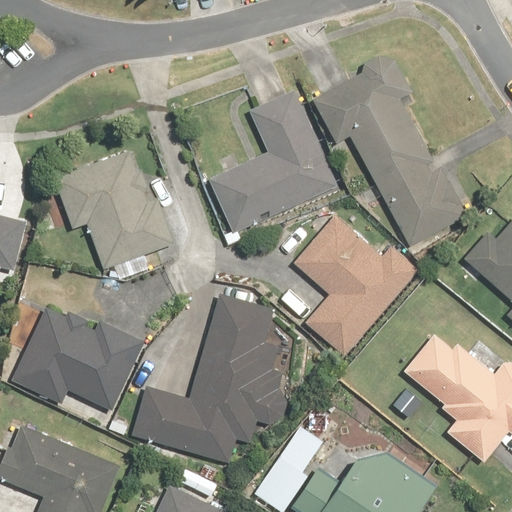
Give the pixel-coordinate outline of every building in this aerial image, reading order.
[(340,140),(355,133),(410,241),(465,214),(463,209),(473,204),(450,160),(444,163),(406,95),(419,88),(403,58),(402,57),(401,56),(400,55),(399,54),(398,53),(397,52),(396,51),(395,51),(393,50),(392,50),(391,49),(389,49),(388,49),(386,49),(385,49),(384,49),(382,49),(381,50),(380,50),(378,51),(377,51),(376,52),(375,53),(374,54),(373,55),(372,56),(371,57),(370,59),(370,60),(369,61),(369,63),(369,64),(369,65),(369,67),(369,68),(318,90),(340,140)] [(343,182),(298,87),(256,107),(274,146),(214,174),(240,230),(343,182)] [(134,146),(58,173),(77,224),(87,221),(104,269),(120,263),(125,277),(154,267),(149,253),(178,242),(161,193),(152,197),(134,146)] [(0,273),(1,267),(19,271),(30,219),(0,212),(0,273)] [(300,257),(335,289),(308,318),(348,355),(423,273),(391,244),(383,253),(340,213),(300,257)] [(495,231),(473,254),(511,292),(511,307),(510,309),(511,310),(511,218),(498,234),(495,231)] [(280,305),(221,289),(194,392),(147,379),(134,431),(234,458),(239,437),(254,441),(260,419),(262,419),(263,420),(264,420),(266,420),(267,421),(269,421),(270,421),(272,420),(273,420),(275,420),(276,419),(277,419),(279,418),(280,417),(281,416),(282,415),(283,414),(284,413),(285,411),(286,410),(286,409),(287,407),(287,406),(287,404),(288,403),(288,401),(288,400),(287,398),(287,397),(287,396),(286,394),(285,393),(285,392),(284,390),(283,389),(288,369),(276,367),(281,344),(271,341),(280,305)] [(70,316),(51,305),(12,377),(63,405),(72,388),(111,410),(149,341),(106,317),(101,326),(92,322),(96,315),(77,305),(70,316)] [(442,330),(408,366),(461,417),(452,425),(487,459),(511,432),(511,356),(511,358),(509,359),(507,360),(506,362),(505,364),(480,341),(474,348),(462,337),(457,343),(442,330)] [(104,511),(126,462),(26,421),(17,443),(12,441),(0,470),(0,472),(49,492),(40,511),(104,511)] [(421,511),(441,485),(389,447),(354,458),(341,448),(330,464),(325,460),(318,471),(311,466),(330,440),(307,424),(258,490),(286,511),(295,498),(314,511),(421,511)] [(188,466),(183,477),(215,493),(221,482),(188,466)] [(159,511),(230,511),(232,509),(175,480),(159,511)]
